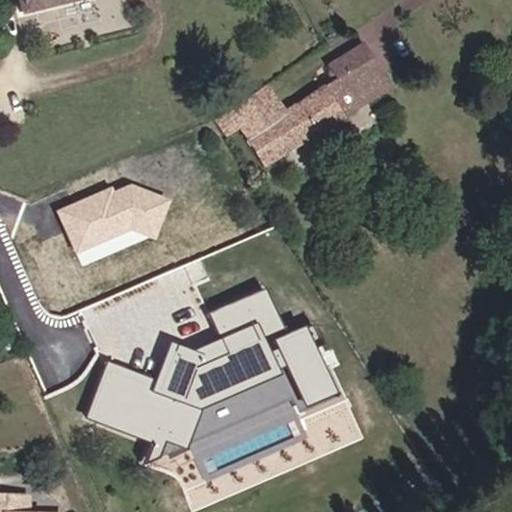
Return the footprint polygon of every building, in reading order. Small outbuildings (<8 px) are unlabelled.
[(0,0),(0,8),(12,5),(10,0),(0,0)] [(10,0),(12,5),(16,17),(68,0),(10,0)] [(367,52),(335,72),(339,78),(281,116),(245,138),(263,167),(389,87),(367,52)] [(220,140),(228,136),(229,138),(240,131),(245,138),(281,116),(263,88),(209,123),(220,140)] [(0,511),(54,511),(55,508),(25,508),(24,491),(0,491),(0,511)]
